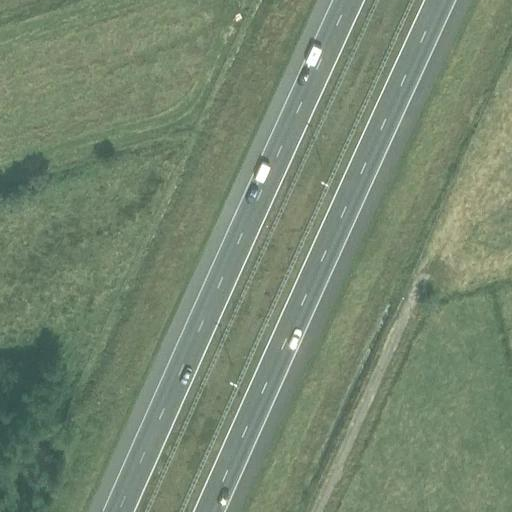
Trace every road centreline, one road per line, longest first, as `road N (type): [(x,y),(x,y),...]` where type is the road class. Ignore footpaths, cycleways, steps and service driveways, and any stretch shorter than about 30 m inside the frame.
road 1 (motorway): [(211,511),(442,0)]
road 2 (motorway): [(346,0),(116,511)]
road 3 (unclassified): [(316,511),(405,311),(431,281)]
